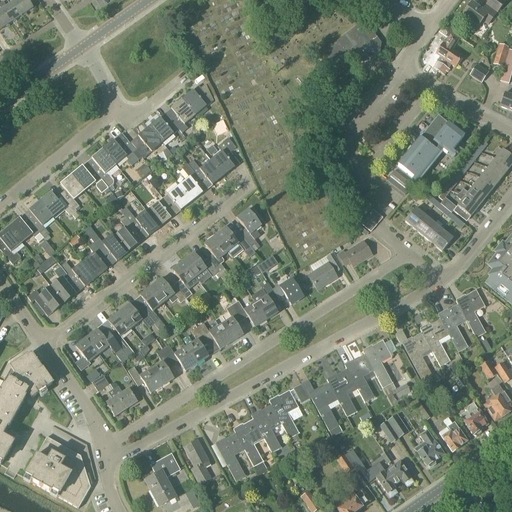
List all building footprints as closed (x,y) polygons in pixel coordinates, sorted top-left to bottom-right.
[(19,0),(13,4),(21,17),(32,10),(25,0),(19,0)] [(486,7),(496,15),(505,3),(499,0),(487,0),(490,2),(486,7)] [(21,17),(13,4),(6,8),(3,3),(0,4),(0,9),(10,25),(21,17)] [(496,15),(486,7),(482,13),(472,5),(466,12),(468,14),(464,18),(469,22),(465,27),(476,35),(485,23),(488,26),(496,15)] [(0,31),(10,25),(0,9),(0,31)] [(380,52),(381,44),(375,36),(376,34),(373,31),(371,31),(364,21),(332,45),(330,43),(315,54),(315,58),(317,61),(321,61),(327,56),(327,62),(331,68),(337,69),(334,71),(337,76),(344,72),(365,55),(369,60),(380,52)] [(430,53),(422,62),(427,65),(438,72),(439,73),(459,41),(451,35),(447,41),(446,41),(435,55),(430,53)] [(501,68),(508,49),(500,46),(494,66),(501,68)] [(456,69),(463,58),(453,51),(439,73),(444,77),(451,66),(456,69)] [(508,85),(511,71),(511,52),(508,51),(503,73),(500,82),(508,85)] [(433,79),(438,72),(427,65),(423,72),(433,79)] [(481,85),(488,73),(476,66),(469,77),(481,85)] [(200,87),(206,83),(201,76),(195,80),(200,87)] [(198,87),(181,101),(195,117),(212,103),(203,93),(198,87)] [(511,96),(504,94),(499,108),(511,112),(511,96)] [(181,101),(165,115),(178,131),(181,135),(187,130),(184,127),(195,117),(181,101)] [(205,111),(210,119),(220,113),(215,105),(205,111)] [(162,145),(178,131),(165,115),(149,129),(162,145)] [(195,126),(206,125),(206,117),(195,117),(195,126)] [(451,153),(453,152),(464,138),(447,125),(446,126),(437,118),(397,168),(413,181),(442,146),(451,153)] [(222,136),(229,132),(224,121),(217,124),(222,136)] [(145,159),(162,145),(149,129),(132,143),(130,145),(135,151),(137,149),(145,159)] [(189,143),(195,137),(192,134),(186,139),(189,143)] [(113,142),(102,151),(116,167),(126,158),(129,161),(127,163),(131,167),(138,162),(132,155),(136,152),(135,151),(130,145),(125,139),(122,142),(118,138),(113,142)] [(185,139),(179,143),(183,148),(188,143),(185,139)] [(223,179),(239,166),(230,154),(235,150),(228,139),(217,148),(221,153),(210,162),(223,179)] [(475,153),(479,156),(486,147),(482,144),(475,153)] [(107,174),(116,167),(102,151),(92,160),(97,166),(92,170),(109,190),(112,187),(113,186),(113,182),(107,174)] [(494,161),(507,172),(511,165),(511,160),(501,152),(494,161)] [(471,165),(479,156),(475,153),(467,162),(469,164),(471,165)] [(223,179),(210,162),(200,170),(193,161),(187,166),(207,192),(223,179)] [(491,165),(487,170),(500,181),(507,172),(494,161),(491,165)] [(471,165),(469,164),(467,162),(460,172),(463,175),(471,165)] [(144,178),(151,173),(146,166),(139,171),(144,178)] [(191,204),(207,192),(187,166),(182,170),(189,179),(178,188),(191,204)] [(109,190),(92,170),(87,174),(82,168),(71,177),(85,193),(95,184),(96,186),(95,188),(101,196),(109,190)] [(492,190),(500,181),(487,170),(479,180),(492,190)] [(405,197),(405,196),(412,187),(394,172),(386,182),(405,197)] [(456,184),(463,175),(460,172),(452,181),(456,184)] [(74,202),(85,193),(71,177),(61,186),(65,192),(60,196),(75,214),(76,214),(77,213),(76,211),(79,208),(76,205),(74,202)] [(485,200),(492,190),(479,180),(472,189),(485,200)] [(449,193),(456,184),(452,181),(445,190),(449,193)] [(367,190),(359,184),(356,189),(363,195),(367,190)] [(175,217),(191,204),(178,188),(162,200),(175,217)] [(478,209),(485,200),(472,189),(468,194),(463,190),(458,196),(462,197),(478,209)] [(441,202),(449,193),(445,190),(437,199),(441,202)] [(121,191),(115,194),(117,200),(123,197),(121,191)] [(75,214),(60,196),(55,200),(51,194),(40,203),(53,219),(64,210),(71,218),(72,217),(75,220),(78,217),(76,214),(75,214)] [(426,195),(423,199),(429,204),(433,200),(426,195)] [(462,197),(458,196),(456,198),(461,203),(457,208),(453,213),(458,217),(461,212),(470,219),(478,209),(462,197)] [(159,229),(175,217),(162,200),(146,213),(159,229)] [(43,227),(53,219),(40,203),(29,212),(34,218),(29,222),(44,240),(49,235),(43,227)] [(436,209),(442,215),(445,211),(439,206),(436,209)] [(413,231),(424,218),(414,210),(403,223),(413,231)] [(254,242),(260,237),(256,232),(261,228),(247,211),(236,220),(245,231),(239,235),(250,249),(256,244),(254,242)] [(382,219),(372,211),(369,216),(379,224),(382,219)] [(451,216),(445,211),(442,215),(448,220),(451,216)] [(143,242),(159,229),(146,213),(131,225),(130,226),(143,242)] [(375,228),(379,224),(369,216),(365,220),(375,228)] [(422,239),(433,225),(424,218),(413,231),(422,239)] [(130,226),(131,225),(125,219),(120,223),(125,230),(114,238),(127,255),(143,242),(130,226)] [(44,240),(29,222),(24,226),(20,220),(9,229),(22,245),(32,236),(35,239),(39,244),(44,240)] [(361,225),(370,233),(375,228),(365,220),(361,225)] [(455,225),(461,230),(464,226),(458,221),(455,225)] [(432,246),(443,233),(433,225),(422,239),(432,246)] [(22,245),(9,229),(0,236),(0,241),(3,244),(0,246),(0,251),(8,261),(12,266),(20,259),(17,254),(24,248),(22,245)] [(250,249),(239,235),(234,240),(225,230),(215,238),(228,254),(232,260),(242,251),(245,254),(250,249)] [(441,254),(452,241),(443,233),(432,246),(441,254)] [(127,255),(114,238),(112,235),(101,243),(96,236),(90,240),(93,244),(111,268),(127,255)] [(228,254),(215,238),(214,237),(207,241),(208,243),(204,246),(212,257),(207,261),(218,275),(224,271),(220,267),(223,264),(223,262),(222,259),(228,254)] [(72,249),(79,243),(75,238),(68,244),(72,249)] [(511,239),(504,249),(501,247),(495,254),(498,256),(489,267),(494,272),(485,283),(511,304),(511,239)] [(45,242),(40,247),(48,258),(54,254),(45,242)] [(95,280),(111,268),(93,244),(88,248),(93,255),(82,264),(95,280)] [(336,258),(342,268),(343,267),(344,269),(350,265),(353,269),(371,257),(363,244),(345,256),(343,253),(337,257),(336,258)] [(342,268),(336,258),(333,254),(327,259),(326,258),(310,268),(314,274),(308,278),(317,292),(336,280),(333,276),(343,270),(342,268)] [(218,275),(207,261),(202,266),(193,255),(183,264),(196,280),(206,272),(212,280),(218,275)] [(271,258),(256,268),(260,273),(262,276),(276,266),(271,258)] [(95,280),(82,264),(72,272),(66,264),(60,268),(80,293),(95,280)] [(185,289),(196,280),(183,264),(172,272),(180,283),(175,287),(186,301),(191,296),(185,289)] [(47,272),(42,266),(41,267),(37,270),(36,271),(41,277),(47,272)] [(63,306),(80,293),(60,268),(53,273),(60,282),(50,289),(63,306)] [(256,268),(250,272),(254,278),(260,273),(256,268)] [(274,279),(268,283),(269,284),(278,298),(284,294),(291,306),(302,299),(296,288),(298,286),(295,280),(292,282),(281,289),(275,280),(274,279)] [(186,301),(175,287),(170,291),(161,281),(151,289),(164,306),(169,301),(172,305),(177,301),(180,305),(186,301)] [(277,315),(270,303),(276,299),(267,285),(260,289),(261,291),(251,298),(255,305),(255,306),(266,322),(277,315)] [(47,319),(63,306),(50,289),(40,297),(36,292),(27,299),(31,305),(34,302),(35,304),(33,306),(42,318),(44,315),(47,319)] [(153,314),(164,306),(151,289),(140,298),(148,308),(143,313),(154,326),(159,322),(153,314)] [(483,336),(471,314),(483,307),(475,292),(455,303),(457,307),(465,322),(475,340),(483,336)] [(203,298),(207,303),(211,299),(207,294),(203,298)] [(266,322),(255,306),(243,313),(237,303),(235,300),(229,303),(232,307),(231,307),(241,322),(246,318),(254,330),(266,322)] [(129,307),(118,315),(131,331),(141,323),(148,331),(154,326),(143,313),(137,317),(129,307)] [(235,325),(241,322),(231,307),(225,311),(231,320),(220,327),(231,344),(242,337),(235,325)] [(465,322),(457,307),(437,317),(439,321),(448,336),(447,337),(457,354),(466,350),(454,328),(465,322)] [(120,340),(131,331),(118,315),(108,323),(116,334),(111,339),(122,352),(127,348),(120,340)] [(447,337),(448,336),(439,321),(419,331),(421,335),(430,350),(429,350),(439,369),(448,364),(436,343),(447,337)] [(231,344),(220,327),(209,334),(203,325),(197,329),(207,344),(213,340),(220,351),(231,344)] [(201,347),(207,344),(197,329),(191,333),(197,342),(186,350),(197,366),(208,358),(201,347)] [(97,332),(86,341),(99,357),(109,349),(116,357),(122,352),(111,339),(105,343),(97,332)] [(429,350),(430,350),(421,335),(401,345),(421,383),(430,378),(418,357),(429,350)] [(89,365),(99,357),(86,341),(76,349),(83,358),(74,366),(80,375),(84,371),(89,377),(95,373),(89,365)] [(391,386),(379,364),(391,358),(382,342),(362,353),(364,357),(372,372),(382,391),(383,390),(392,408),(397,405),(391,393),(395,390),(393,385),(391,386)] [(197,366),(186,350),(175,357),(168,347),(162,351),(172,366),(178,362),(185,373),(197,366)] [(166,370),(172,366),(162,351),(156,355),(162,365),(151,372),(162,388),(173,381),(166,370)] [(136,364),(143,359),(139,353),(133,358),(136,364)] [(31,400),(52,385),(31,355),(10,369),(1,385),(0,384),(0,466),(79,510),(95,482),(85,447),(40,422),(19,410),(28,394),(31,400)] [(372,372),(364,357),(344,368),(346,371),(355,386),(354,386),(364,405),(373,400),(361,378),(372,372)] [(488,382),(497,376),(488,362),(479,368),(488,382)] [(504,385),(511,380),(511,378),(503,364),(494,369),(504,385)] [(446,378),(458,370),(455,365),(443,373),(446,378)] [(162,388),(151,372),(140,379),(133,369),(128,373),(138,388),(143,384),(150,395),(162,388)] [(354,386),(355,386),(346,371),(326,381),(328,385),(337,401),(346,419),(355,414),(343,392),(354,386)] [(95,389),(106,382),(103,377),(92,384),(95,389)] [(98,394),(109,387),(106,382),(95,389),(98,394)] [(328,385),(314,393),(308,382),(300,386),(308,401),(310,400),(328,433),(329,433),(332,439),(342,434),(339,428),(337,428),(326,407),(337,401),(328,385)] [(301,405),(308,401),(300,386),(293,390),(301,405)] [(397,392),(401,400),(413,393),(409,386),(397,392)] [(500,420),(508,415),(508,414),(511,410),(511,408),(500,391),(497,387),(490,391),(493,396),(496,400),(484,408),(494,423),(499,419),(500,420)] [(113,391),(125,411),(136,404),(128,391),(122,394),(118,388),(113,391)] [(115,418),(125,411),(113,391),(108,394),(112,401),(106,404),(115,418)] [(298,437),(286,415),(298,409),(289,392),(268,403),(270,407),(279,422),(289,441),(298,437)] [(425,422),(430,419),(416,401),(412,404),(425,422)] [(476,438),(480,436),(480,432),(479,429),(485,424),(473,405),(467,409),(467,413),(460,418),(472,437),(476,438)] [(267,429),(279,422),(270,407),(251,417),(253,421),(261,437),(271,455),(279,451),(267,429)] [(387,423),(397,439),(408,432),(397,416),(387,423)] [(452,426),(447,420),(443,423),(447,429),(439,435),(452,455),(459,450),(458,448),(466,443),(454,424),(452,426)] [(261,437),(253,421),(233,431),(235,435),(243,451),(253,469),(261,464),(250,443),(261,437)] [(390,444),(397,439),(387,423),(379,429),(390,444)] [(372,434),(376,432),(370,424),(366,426),(372,434)] [(429,470),(434,466),(434,463),(443,457),(427,433),(420,438),(424,444),(414,451),(426,469),(429,470)] [(232,457),(243,451),(235,435),(215,446),(235,483),(243,478),(232,457)] [(199,486),(211,479),(206,469),(210,467),(208,462),(197,442),(183,449),(194,469),(191,471),(199,486)] [(381,457),(384,462),(390,458),(387,453),(381,457)] [(159,508),(176,499),(166,480),(180,471),(171,455),(151,467),(155,476),(145,482),(159,508)] [(345,476),(347,475),(354,470),(351,465),(345,456),(336,463),(345,476)] [(387,466),(393,462),(390,458),(384,462),(387,466)] [(357,474),(359,472),(362,470),(356,461),(351,465),(354,470),(357,474)] [(259,478),(268,473),(263,464),(254,469),(259,478)] [(390,480),(394,487),(401,483),(402,485),(403,485),(406,489),(413,485),(409,480),(410,480),(399,464),(392,469),(397,476),(390,480)] [(397,476),(392,469),(385,473),(380,466),(371,473),(376,480),(375,480),(389,500),(396,495),(393,491),(394,491),(392,489),(394,487),(390,480),(397,476)] [(361,493),(352,481),(345,486),(351,495),(333,507),(336,511),(358,511),(361,510),(361,509),(369,503),(361,493)] [(309,511),(316,511),(320,509),(309,493),(300,499),(309,511)] [(199,507),(195,500),(188,504),(192,511),(199,507)]
